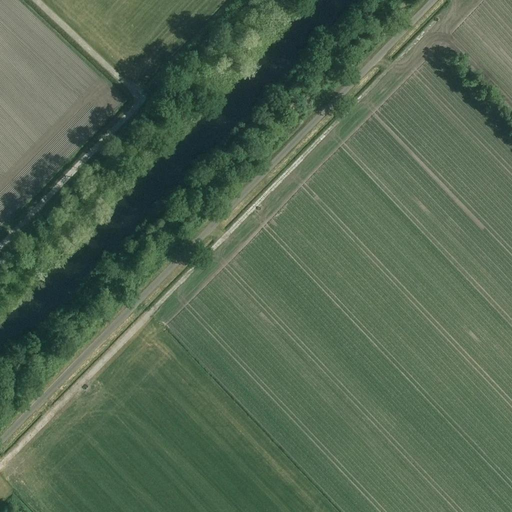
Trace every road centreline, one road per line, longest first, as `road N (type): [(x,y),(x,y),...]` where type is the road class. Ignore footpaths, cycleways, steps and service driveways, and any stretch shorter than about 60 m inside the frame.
road 1 (unclassified): [(0,441),(433,0)]
road 2 (track): [(0,230),(134,93),(35,0)]
